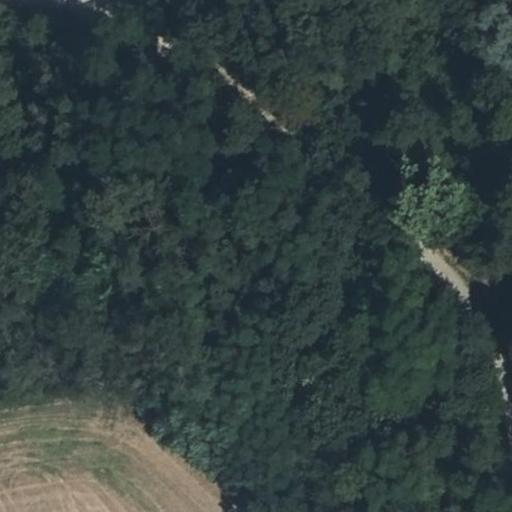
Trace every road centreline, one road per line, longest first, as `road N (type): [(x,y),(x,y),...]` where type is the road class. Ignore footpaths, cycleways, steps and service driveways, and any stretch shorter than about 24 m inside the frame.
road 1 (track): [(244,95),(464,304),(511,424)]
road 2 (track): [(190,0),(68,43),(0,44)]
road 3 (track): [(244,95),(118,25)]
